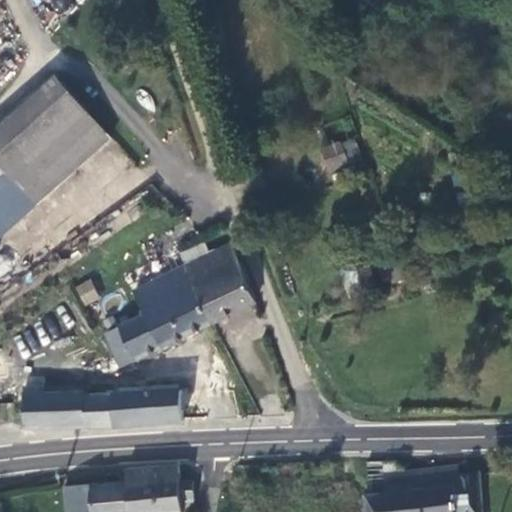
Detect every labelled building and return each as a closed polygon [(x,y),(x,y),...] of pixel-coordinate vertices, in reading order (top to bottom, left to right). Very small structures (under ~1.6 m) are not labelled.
[(0,131),(0,154),(71,92),(59,79),(0,131)] [(0,237),(112,139),(71,92),(0,154),(0,237)] [(341,143),(323,149),(330,169),(348,162),(341,143)] [(186,267),(211,256),(206,244),(180,255),(186,267)] [(215,326),(257,306),(243,264),(234,246),(211,256),(186,267),(215,326)] [(409,282),(400,251),(383,256),(393,285),(409,282)] [(371,265),(358,270),(365,288),(378,283),(371,265)] [(123,369),(215,326),(186,267),(135,290),(147,316),(106,334),(123,369)] [(73,286),(84,306),(100,298),(89,278),(73,286)] [(26,387),(25,400),(45,399),(45,386),(26,387)] [(25,400),(27,429),(186,421),(183,392),(45,399),(25,400)] [(392,511),(389,462),(368,462),(370,496),(367,497),(368,511),(392,511)] [(400,473),(397,462),(389,462),(392,511),(425,511),(423,471),(400,473)] [(181,480),(179,467),(125,471),(127,484),(66,490),(67,511),(181,511),(180,502),(195,501),(194,481),(181,480)] [(459,475),(459,467),(423,471),(425,511),(480,511),(482,501),(479,474),(459,475)] [(354,472),(314,473),(315,489),(354,488),(354,472)]
